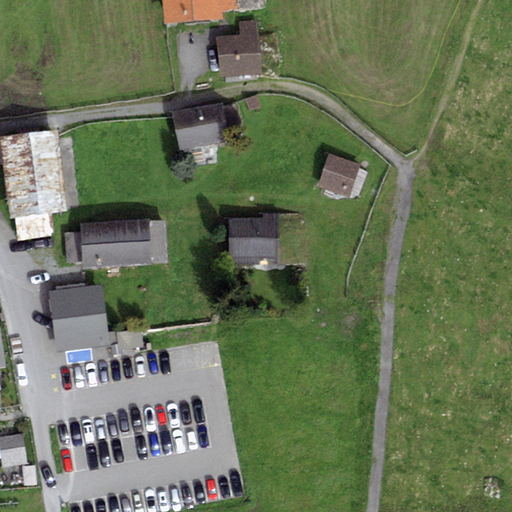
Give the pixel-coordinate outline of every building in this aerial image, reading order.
[(162,0),(164,25),(222,20),(222,10),(239,9),(238,0),(162,0)] [(218,37),(221,78),(262,74),(257,21),(240,23),(241,35),(218,37)] [(246,100),(250,110),(260,106),(256,96),(246,100)] [(223,102),(172,111),(179,152),(230,143),(223,102)] [(67,211),(57,130),(1,137),(2,141),(5,168),(11,218),(16,217),(50,213),(67,211)] [(349,197),(359,164),(328,155),(318,188),(349,197)] [(50,213),(16,217),(19,242),(53,238),(50,213)] [(230,258),(278,257),(277,213),(263,214),(264,219),(228,220),(230,258)] [(82,262),(82,267),(151,264),(149,220),(80,224),(80,232),(82,262)] [(66,263),(82,262),(80,232),(64,233),(66,263)] [(101,283),(48,290),(56,350),(108,344),(101,283)] [(24,440),(0,443),(0,444),(4,470),(28,466),(24,440)]
